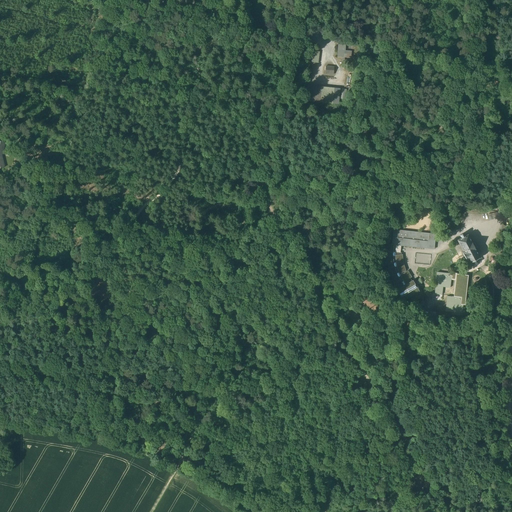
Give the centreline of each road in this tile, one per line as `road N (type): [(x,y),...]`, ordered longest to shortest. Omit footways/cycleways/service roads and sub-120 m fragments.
road 1 (unknown): [(128,234),(167,245),(204,285),(208,305),(186,397),(194,465),(260,500),(314,511)]
road 2 (track): [(254,181),(436,489)]
road 3 (track): [(0,275),(21,276),(48,218),(233,257)]
road 4 (track): [(152,511),(181,449),(233,257)]
road 5 (unknown): [(128,234),(140,204),(164,192),(179,169),(173,43),(196,0)]
road 6 (track): [(254,181),(509,210)]
road 7 (track): [(254,181),(293,40)]
